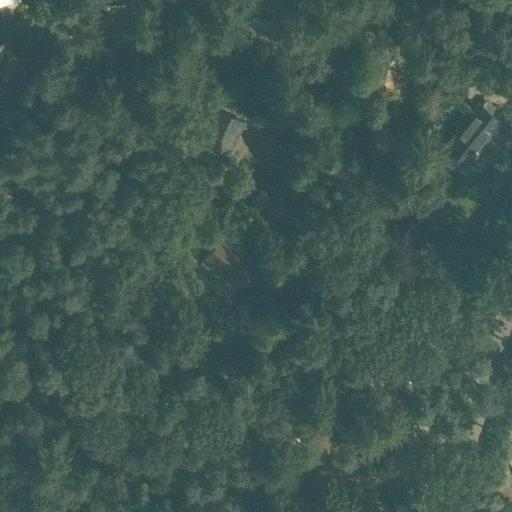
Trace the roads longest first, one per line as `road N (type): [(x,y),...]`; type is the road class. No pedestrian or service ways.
road 1 (track): [(511,312),(190,180)]
road 2 (track): [(249,511),(272,482),(309,472),(457,497)]
road 3 (track): [(511,61),(363,0)]
